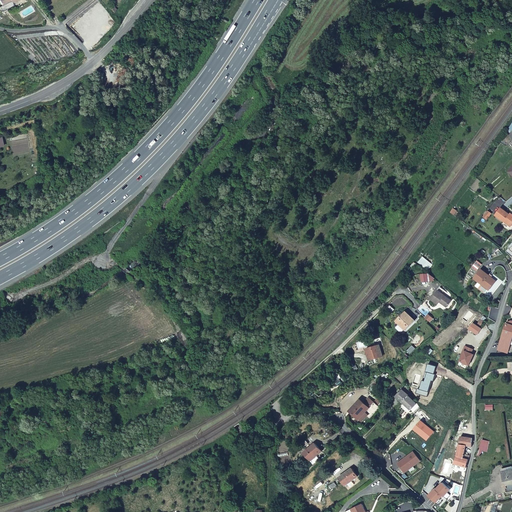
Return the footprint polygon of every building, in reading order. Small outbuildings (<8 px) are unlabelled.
[(501,209),(495,215),(509,227),(511,223),(511,216),(511,217),(501,209)] [(497,281),(482,269),(474,278),(476,279),(472,283),(475,286),(479,282),(482,284),(486,288),(489,290),(497,281)] [(425,273),(418,274),(420,281),(432,279),(431,276),(425,273)] [(439,286),(430,299),(437,303),(439,301),(446,306),(451,300),(443,294),(445,290),(439,286)] [(405,311),(396,320),(405,330),(415,320),(405,311)] [(507,323),(499,346),(507,349),(511,333),(511,320),(510,320),(508,323),(507,323)] [(481,329),(473,323),(469,329),(477,335),(481,329)] [(383,356),(379,345),(368,348),(369,353),(367,353),(369,360),(383,356)] [(473,350),(465,346),(463,351),(464,352),(460,362),(469,366),(473,355),(471,354),(473,350)] [(411,393),(405,383),(403,385),(405,386),(397,396),(405,403),(403,405),(409,411),(411,409),(415,413),(420,406),(417,402),(416,403),(409,396),(411,393)] [(362,404),(367,408),(372,403),(367,398),(362,404)] [(358,400),(347,412),(357,420),(362,414),(367,418),(377,407),(373,403),(372,403),(367,408),(362,404),(358,400)] [(421,420),(414,428),(427,439),(434,431),(421,420)] [(470,429),(462,427),(461,435),(470,437),(470,429)] [(472,442),(472,438),(470,437),(461,435),(454,462),(466,466),(467,459),(469,460),(470,455),(467,454),(468,452),(464,451),(465,449),(471,450),(472,442)] [(486,450),(488,440),(481,439),(479,449),(478,449),(476,454),(480,456),(481,449),(486,450)] [(323,449),(316,441),(305,450),(311,457),(316,453),(318,454),(323,449)] [(414,454),(398,464),(404,474),(420,463),(414,454)] [(352,467),(340,476),(345,484),(357,475),(352,467)] [(511,491),(511,468),(509,469),(509,467),(502,468),(506,493),(511,491)] [(429,492),(436,499),(443,493),(444,494),(451,487),(444,480),(437,486),(436,485),(429,492)]
